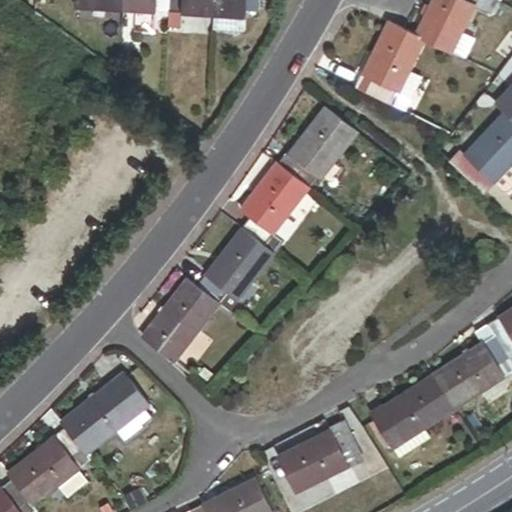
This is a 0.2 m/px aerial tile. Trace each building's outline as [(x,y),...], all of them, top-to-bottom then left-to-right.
[(76,0),(76,8),(123,11),(123,0),(76,0)] [(123,0),(123,11),(169,14),(169,0),(123,0)] [(182,15),(214,16),(214,0),(169,0),(169,14),(182,15)] [(214,0),(214,16),(245,18),(246,14),(259,15),(260,0),(214,0)] [(432,0),(414,36),(424,41),(451,54),(452,53),(462,33),(474,8),(478,0),(432,0)] [(493,0),(478,0),(474,8),(486,15),(493,0)] [(182,15),(169,14),(168,28),(181,28),(182,15)] [(245,18),(214,16),(213,29),(245,31),(245,18)] [(404,31),(388,23),(356,88),(392,106),(410,70),(424,41),(414,36),(404,31)] [(473,39),(462,33),(452,53),(463,59),(473,39)] [(422,76),(410,70),(392,106),(404,112),(422,76)] [(511,85),(494,105),(504,114),(511,121),(511,85)] [(320,181),(356,134),(324,109),(288,156),(285,154),(276,166),(308,190),(317,178),(320,181)] [(459,151),(450,162),(484,195),(511,165),(511,121),(504,114),(464,156),(459,151)] [(264,246),(308,190),(276,166),(275,164),(239,210),(250,218),(242,229),(264,246)] [(196,287),(218,305),(228,312),(274,254),(264,246),(242,229),(196,287)] [(187,280),(142,338),(173,362),(218,305),(196,287),(187,280)] [(511,310),(488,326),(511,364),(511,310)] [(511,373),(511,364),(488,326),(476,333),(483,344),(433,376),(454,410),(511,373)] [(454,410),(433,376),(372,415),(393,449),(425,429),(454,410)] [(66,429),(86,456),(111,437),(131,421),(144,410),(119,378),(61,424),(66,429)] [(131,421),(111,437),(120,448),(140,432),(131,421)] [(330,431),(277,457),(296,495),(362,461),(342,423),(329,429),(330,431)] [(78,471),(90,461),(86,456),(66,429),(8,475),(13,481),(33,506),(58,487),(78,471)] [(430,437),(425,429),(393,449),(399,458),(430,437)] [(78,471),(58,487),(67,499),(88,483),(78,471)] [(270,511),(254,479),(189,511),(270,511)] [(0,491),(0,511),(37,511),(33,506),(13,481),(0,491)]
